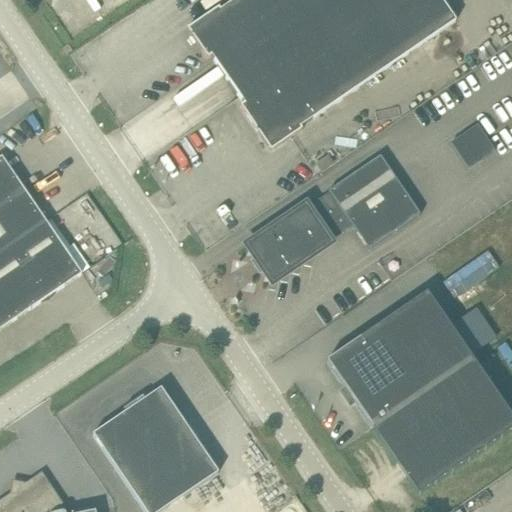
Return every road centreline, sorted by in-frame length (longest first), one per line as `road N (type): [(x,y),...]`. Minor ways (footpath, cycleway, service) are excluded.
road 1 (unknown): [(135,212),(336,117),(448,44),(465,16),(461,0)]
road 2 (residential): [(186,288),(0,10)]
road 3 (residential): [(337,511),(186,288)]
road 4 (residential): [(0,415),(186,288)]
